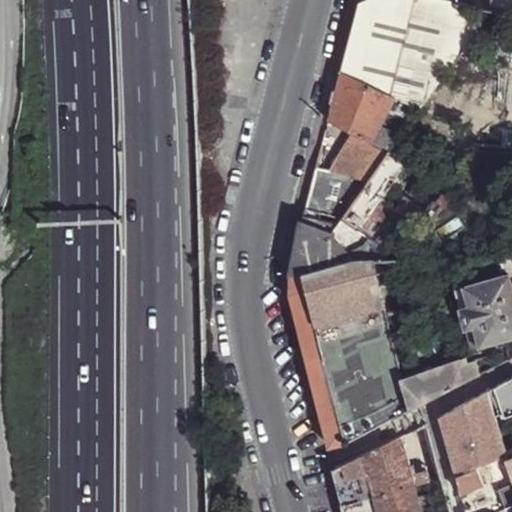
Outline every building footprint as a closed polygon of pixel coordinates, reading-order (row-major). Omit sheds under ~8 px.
[(359,0),(349,38),(341,70),(418,109),(474,32),(455,1),(447,0),(359,0)] [(334,97),(329,119),(350,132),(385,152),(398,137),(418,109),(341,70),(334,97)] [(325,169),(369,181),(380,167),(389,154),(385,152),(350,132),(347,136),(333,156),(329,163),(325,169)] [(320,149),(316,166),(325,169),(329,163),(333,156),(320,149)] [(316,166),(305,206),(302,222),(333,230),(342,217),(369,181),(325,169),(316,166)] [(394,178),(380,167),(369,181),(342,217),(351,222),(357,226),(394,178)] [(397,188),(390,199),(417,218),(425,209),(397,188)] [(434,198),(440,203),(447,195),(441,190),(434,198)] [(417,218),(390,199),(366,232),(375,239),(384,244),(384,241),(399,240),(417,218)] [(333,230),(339,237),(351,222),(342,217),(333,230)] [(296,251),(291,273),(303,271),(357,257),(339,237),(333,230),(302,222),(296,251)] [(384,244),(375,239),(357,257),(374,258),(387,257),(384,244)] [(511,255),(469,256),(472,271),(499,265),(511,265),(511,255)] [(346,441),(421,404),(479,375),(475,360),(416,378),(406,380),(395,341),(407,338),(404,329),(393,331),(374,258),(357,257),(303,271),(322,347),(338,410),(346,441)] [(291,293),(329,447),(346,441),(338,410),(322,347),(303,271),(291,273),(291,293)] [(511,287),(509,275),(465,285),(469,304),(460,306),(465,326),(474,324),(479,344),(511,335),(511,287)] [(455,287),(460,306),(469,304),(465,285),(455,287)] [(479,344),(474,324),(465,326),(470,346),(479,344)] [(489,390),(497,413),(504,410),(507,415),(511,413),(511,377),(508,380),(489,390)] [(489,390),(441,414),(456,471),(508,452),(507,449),(497,413),(489,390)] [(413,428),(422,460),(437,456),(428,421),(413,428)] [(345,504),(414,485),(428,480),(425,466),(411,470),(401,435),(377,447),(335,468),(341,489),(345,504)] [(511,456),(510,457),(508,452),(456,471),(463,499),(466,511),(490,511),(495,510),(507,505),(511,503),(511,456)] [(346,511),(421,511),(414,485),(345,504),(346,511)]
